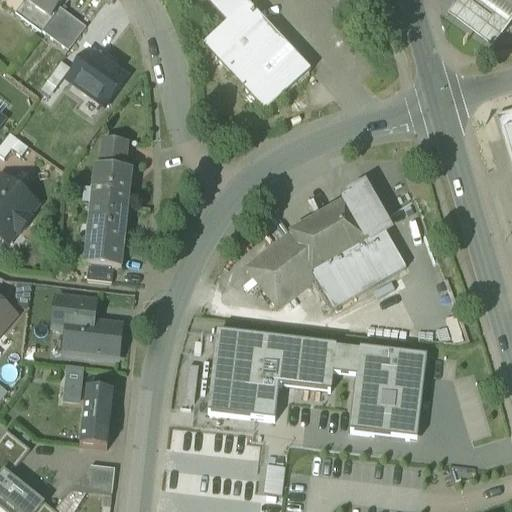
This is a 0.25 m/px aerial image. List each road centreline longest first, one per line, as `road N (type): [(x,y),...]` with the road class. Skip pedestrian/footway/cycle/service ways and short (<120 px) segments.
road 1 (residential): [(232,197),(173,299),(158,352),(138,511)]
road 2 (tertiary): [(439,105),(511,357)]
road 3 (residential): [(439,105),(305,145),(232,197)]
road 4 (residential): [(232,197),(189,150),(162,41),(142,0)]
